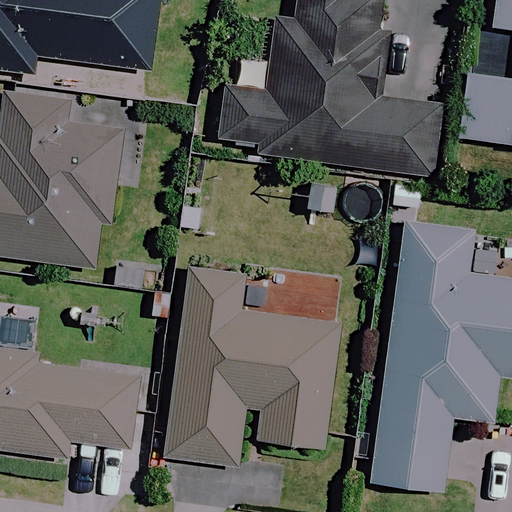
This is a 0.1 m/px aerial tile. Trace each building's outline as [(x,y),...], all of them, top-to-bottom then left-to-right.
[(0,0),(0,70),(135,90),(148,0),(0,0)] [(191,93),(184,146),(398,173),(405,113),(358,107),(371,4),(336,0),(266,0),(261,50),(237,47),(231,98),(191,93)] [(511,0),(454,0),(451,51),(503,55),(500,83),(431,77),(424,164),(511,171),(511,0)] [(0,265),(101,277),(126,128),(0,106),(0,265)] [(473,232),(402,222),(368,486),(441,495),(452,419),(491,425),(497,379),(511,380),(511,280),(466,274),(473,232)] [(184,270),(159,460),(237,470),(241,441),(322,451),(344,278),(304,272),(298,318),(240,310),(244,276),(184,270)] [(0,454),(129,471),(142,372),(0,354),(0,454)]
